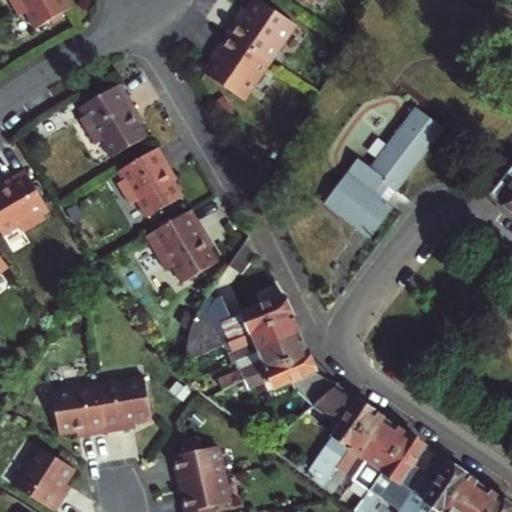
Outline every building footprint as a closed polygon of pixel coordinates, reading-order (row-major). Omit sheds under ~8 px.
[(7,0),(17,17),(25,12),(34,28),(69,8),(64,0),(7,0)] [(222,30),(266,60),(291,22),(257,0),(249,0),(242,11),(236,21),(230,17),(222,30)] [(230,17),(236,21),(242,11),(236,7),(230,17)] [(216,50),(210,60),(202,74),(241,99),(266,60),(222,30),(211,46),(216,50)] [(205,57),(210,60),(216,50),(211,46),(205,57)] [(83,107),(76,112),(91,138),(98,134),(107,151),(141,130),(134,118),(128,108),(133,104),(117,77),(78,100),(83,107)] [(75,94),(23,125),(31,138),(76,112),(83,107),(78,100),(75,94)] [(139,115),(133,104),(128,108),(134,118),(139,115)] [(375,195),(349,176),(334,197),(363,221),(358,229),(371,238),(393,208),(388,205),(442,131),(414,110),(370,173),(384,183),(375,195)] [(120,173),(114,176),(112,178),(125,200),(132,196),(141,212),(177,190),(169,176),(162,164),(168,161),(156,140),(115,165),(120,173)] [(162,164),(169,176),(174,173),(168,161),(162,164)] [(477,184),(489,193),(507,169),(496,161),(477,184)] [(31,212),(45,203),(22,164),(6,174),(8,179),(0,183),(0,226),(2,229),(9,225),(12,230),(12,231),(34,218),(31,212)] [(120,173),(115,165),(109,168),(114,176),(120,173)] [(511,167),(491,195),(511,211),(511,167)] [(0,183),(8,179),(6,174),(0,177),(0,183)] [(334,197),(327,205),(358,229),(363,221),(334,197)] [(189,203),(148,227),(167,261),(175,256),(184,270),(212,253),(206,244),(201,234),(205,232),(189,203)] [(2,229),(4,234),(12,230),(9,225),(2,229)] [(201,234),(206,244),(210,241),(205,232),(201,234)] [(249,237),(220,270),(241,275),(258,253),(249,237)] [(184,364),(195,359),(293,317),(294,317),(285,297),(231,319),(222,300),(214,300),(205,294),(190,329),(184,364)] [(293,317),(195,359),(199,369),(230,356),(233,364),(238,362),(260,352),(300,335),(293,317)] [(225,390),(307,352),(300,335),(260,352),(264,361),(242,371),(221,380),(225,390)] [(312,407),(337,386),(318,373),(309,351),(307,352),(225,390),(208,398),(224,411),(250,400),(247,391),(273,379),(277,389),(293,382),(299,395),(312,407)] [(238,362),(242,371),(264,361),(260,352),(238,362)] [(139,380),(94,386),(102,434),(129,430),(128,422),(143,420),(139,380)] [(55,433),(70,430),(71,438),(102,434),(94,386),(49,392),(55,433)] [(312,407),(307,411),(337,432),(305,477),(323,491),(376,414),(376,413),(337,386),(312,407)] [(376,414),(323,491),(330,497),(359,455),(367,461),(392,425),(376,414)] [(352,483),(368,493),(407,436),(392,425),(367,461),(352,483)] [(178,449),(167,451),(170,466),(177,501),(178,506),(173,507),(173,511),(207,511),(206,502),(222,500),(216,471),(210,442),(195,445),(192,431),(175,435),(178,449)] [(368,511),(381,494),(402,508),(424,476),(426,474),(414,466),(427,448),(408,435),(407,436),(368,493),(355,511),(368,511)] [(67,470),(32,448),(8,485),(49,511),(64,488),(58,484),(67,470)] [(470,477),(450,464),(436,485),(424,476),(402,508),(399,511),(445,511),(469,478),(470,477)] [(468,511),(485,489),(469,478),(445,511),(468,511)] [(491,511),(500,499),(485,489),(468,511),(491,511)] [(500,499),(491,511),(511,511),(511,506),(501,499),(500,499)]
